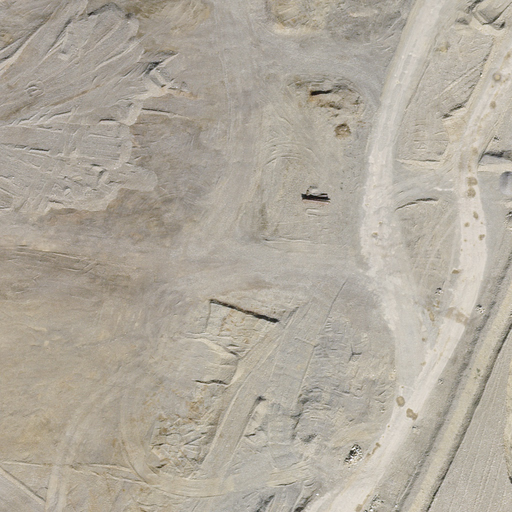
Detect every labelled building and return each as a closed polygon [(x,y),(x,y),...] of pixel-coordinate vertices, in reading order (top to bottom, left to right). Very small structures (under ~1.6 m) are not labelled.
[(403,142),(418,143),(422,98),(407,97),(403,142)] [(429,122),(419,163),(450,170),(459,129),(429,122)] [(475,177),(482,143),(467,140),(460,175),(475,177)] [(410,183),(444,193),(448,180),(414,169),(410,183)] [(415,210),(407,241),(454,251),(461,221),(415,210)]
